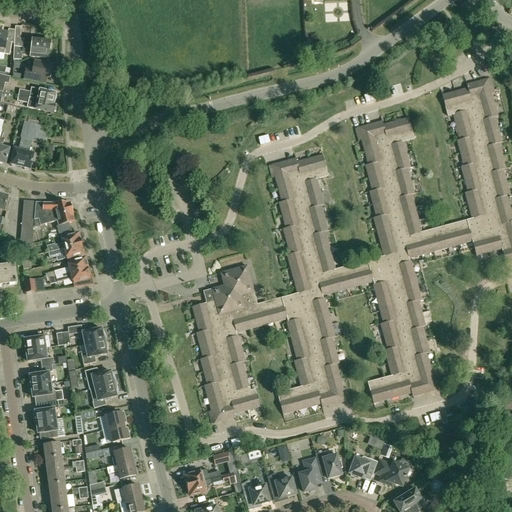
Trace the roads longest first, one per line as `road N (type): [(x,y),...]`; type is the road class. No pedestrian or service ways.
road 1 (unclassified): [(90,141),(329,78),(451,0)]
road 2 (tertiary): [(169,511),(118,304)]
road 3 (residential): [(28,511),(0,324)]
road 4 (residential): [(90,141),(71,20)]
